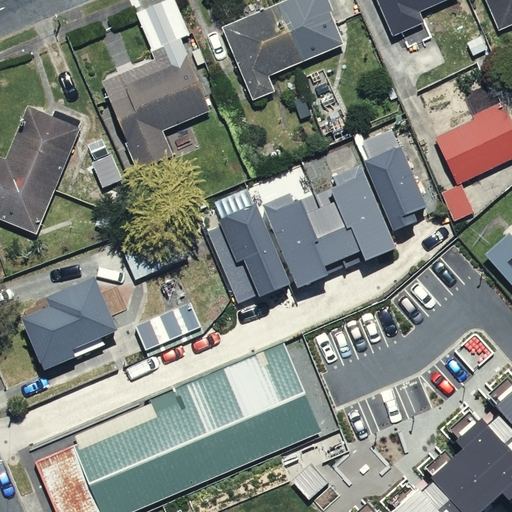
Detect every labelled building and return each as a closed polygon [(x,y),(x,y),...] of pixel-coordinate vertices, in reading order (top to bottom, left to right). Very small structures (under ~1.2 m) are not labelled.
[(320,0),(275,0),(214,25),(246,105),(273,94),(265,74),(339,44),(320,0)] [(375,0),(392,37),(425,23),(420,12),(447,0),(375,0)] [(511,0),(484,0),(496,29),(511,22),(511,0)] [(203,111),(159,1),(130,12),(149,59),(96,80),(132,173),(169,158),(157,129),(203,111)] [(475,120),(436,138),(458,184),(511,159),(511,120),(503,102),(473,115),(475,120)] [(0,230),(25,242),(74,127),(21,104),(0,152),(0,230)] [(371,168),(365,171),(396,242),(420,232),(416,223),(430,217),(394,134),(363,148),(371,168)] [(292,200),(263,212),(300,299),(330,286),(328,281),(365,266),(368,273),(398,259),(363,175),(335,186),(337,192),(295,208),(292,200)] [(461,184),(441,193),(454,221),(474,212),(461,184)] [(294,294),(259,212),(221,228),(222,231),(209,236),(241,310),(263,301),(265,306),(294,294)] [(130,282),(192,255),(177,219),(114,245),(130,282)] [(511,229),(484,255),(511,285),(511,229)] [(118,331),(95,277),(47,297),(51,307),(22,319),(44,371),(77,357),(74,349),(118,331)] [(190,302),(135,325),(146,350),(201,327),(190,302)] [(284,342),(150,399),(151,403),(75,436),(77,444),(35,463),(55,511),(134,511),(322,432),(284,342)] [(480,511),(502,493),(509,501),(511,498),(511,388),(492,406),(499,413),(489,422),(482,414),(451,442),(459,451),(430,477),(433,481),(421,491),(418,488),(391,511),(385,505),(377,511),(480,511)]
